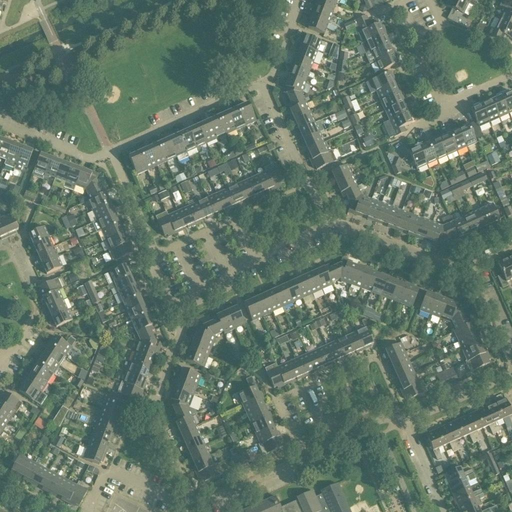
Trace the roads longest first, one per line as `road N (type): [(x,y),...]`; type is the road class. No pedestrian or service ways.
road 1 (residential): [(194,507),(151,407),(181,329),(173,311)]
road 2 (residential): [(173,311),(226,287),(230,269),(327,224)]
road 3 (residential): [(261,82),(110,150)]
road 4 (residential): [(327,224),(261,82)]
road 5 (residential): [(468,262),(454,268),(327,224)]
road 6 (residential): [(302,456),(278,401),(306,389),(329,442)]
road 7 (residential): [(441,106),(397,3),(405,0)]
